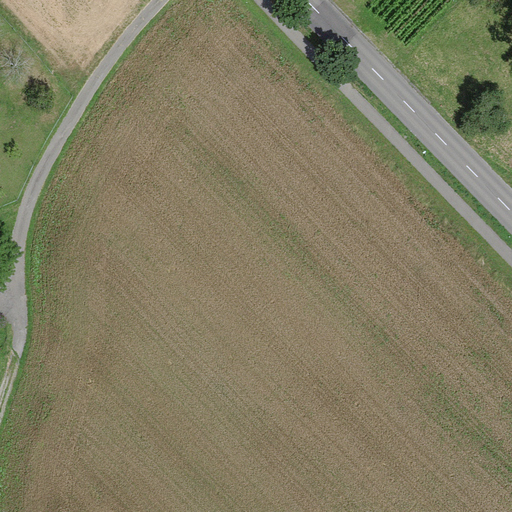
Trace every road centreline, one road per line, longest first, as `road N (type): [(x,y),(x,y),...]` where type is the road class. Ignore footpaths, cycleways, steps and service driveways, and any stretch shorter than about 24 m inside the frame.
road 1 (track): [(159,0),(111,54),(35,186),(20,236),(21,345),(0,406)]
road 2 (secondary): [(306,0),(511,212)]
